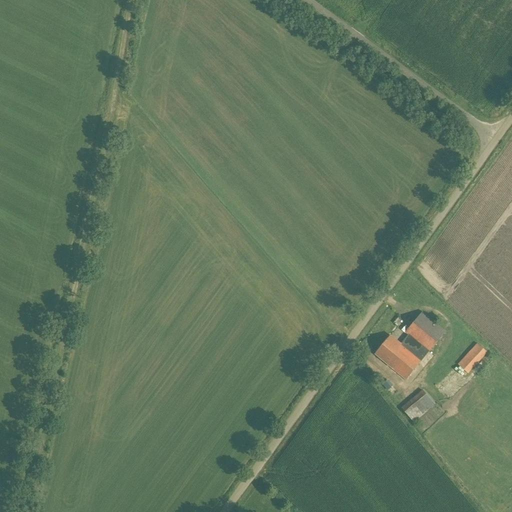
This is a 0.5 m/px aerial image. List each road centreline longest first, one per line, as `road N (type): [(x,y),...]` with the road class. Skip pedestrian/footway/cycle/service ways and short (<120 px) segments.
road 1 (track): [(134,0),(28,511)]
road 2 (tertiary): [(226,511),(497,138)]
road 3 (unclassified): [(497,138),(308,0)]
